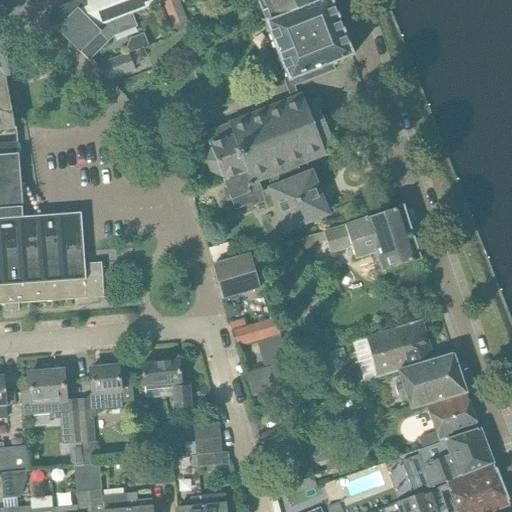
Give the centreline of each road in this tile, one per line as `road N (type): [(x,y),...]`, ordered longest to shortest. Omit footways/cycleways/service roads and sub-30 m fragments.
road 1 (unclassified): [(511,456),(411,148),(348,0)]
road 2 (residential): [(209,325),(157,142),(3,0)]
road 3 (residential): [(0,343),(209,325)]
road 4 (residential): [(259,511),(209,325)]
